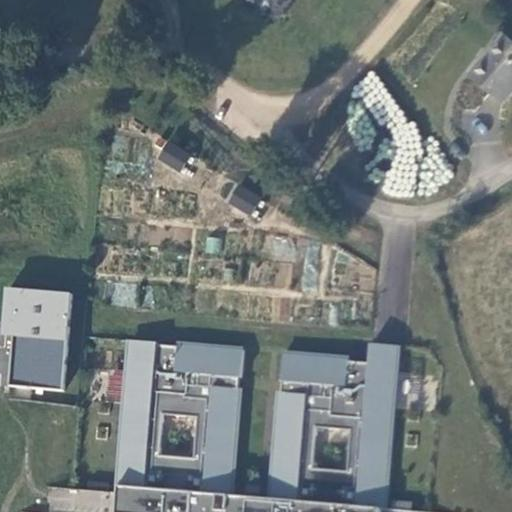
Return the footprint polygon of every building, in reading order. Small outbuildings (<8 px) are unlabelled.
[(248,0),(275,20),(290,0),(248,0)] [(506,103),(511,96),(511,40),(507,35),(470,75),(506,103)] [(190,155),(167,141),(156,159),(179,173),(190,155)] [(260,199),(237,185),(226,203),(249,217),(260,199)] [(7,385),(63,390),(72,292),(4,286),(0,326),(0,336),(11,338),(7,385)] [(158,343),(131,340),(116,511),(380,511),(381,510),(384,510),(398,346),(385,345),(371,344),(369,363),(349,361),(350,359),(283,353),(281,381),(282,381),(281,392),(280,392),(271,499),(231,496),(240,389),(239,389),(240,378),(241,378),(244,350),(178,344),(178,346),(158,345),(158,343)] [(108,397),(118,398),(120,371),(111,370),(108,397)]
